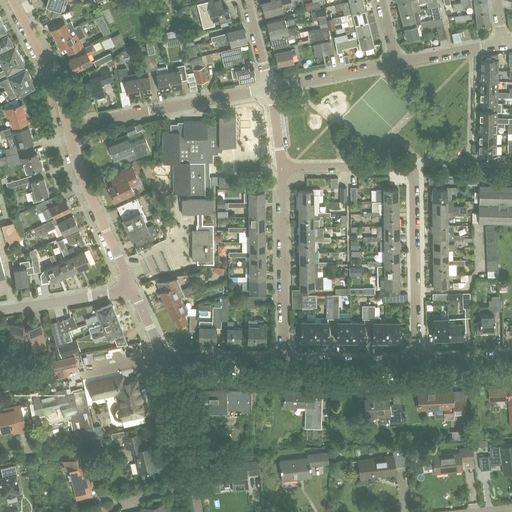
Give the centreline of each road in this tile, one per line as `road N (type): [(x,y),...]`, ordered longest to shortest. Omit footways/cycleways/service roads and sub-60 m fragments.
road 1 (residential): [(417,359),(410,170),(282,170)]
road 2 (residential): [(68,126),(269,88)]
road 3 (residential): [(283,359),(282,170)]
road 4 (unclassified): [(132,288),(84,183),(68,126)]
road 5 (unclassified): [(68,126),(12,0)]
road 6 (unclassified): [(283,359),(417,359)]
road 7 (unclassified): [(0,311),(132,288)]
road 8 (unclassified): [(193,483),(162,358)]
road 9 (residential): [(269,88),(395,64)]
road 10 (unclassified): [(162,358),(283,359)]
